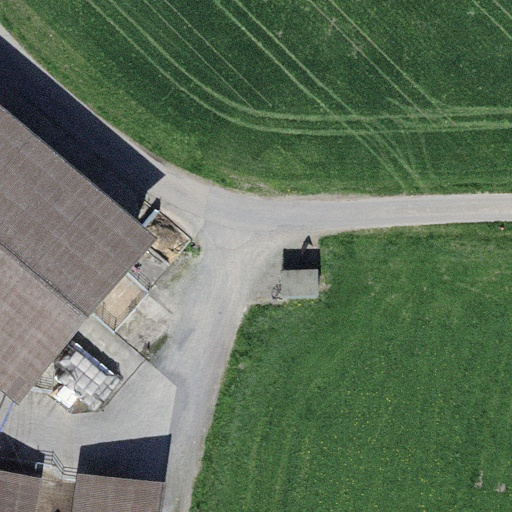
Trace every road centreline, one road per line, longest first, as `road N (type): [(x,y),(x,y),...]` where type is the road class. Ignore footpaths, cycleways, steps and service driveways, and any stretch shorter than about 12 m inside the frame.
road 1 (track): [(179,511),(234,213)]
road 2 (track): [(234,213),(144,173),(0,39)]
road 3 (track): [(511,208),(234,213)]
